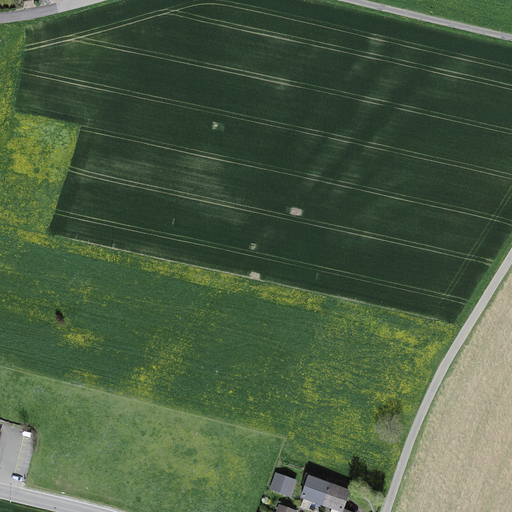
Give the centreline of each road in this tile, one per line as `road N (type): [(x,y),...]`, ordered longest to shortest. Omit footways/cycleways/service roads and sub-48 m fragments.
road 1 (unclassified): [(511,255),(444,365),(385,511)]
road 2 (unclassified): [(350,0),(511,37)]
